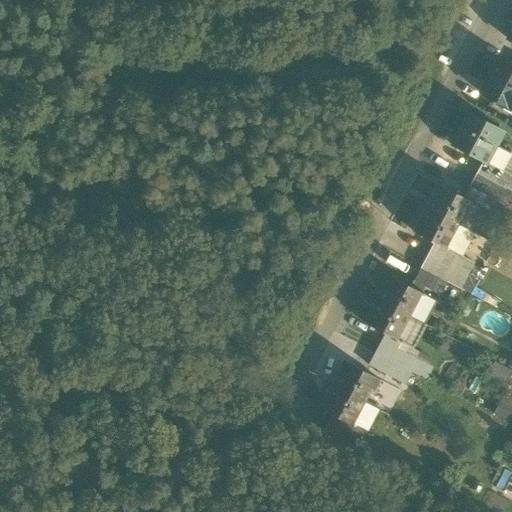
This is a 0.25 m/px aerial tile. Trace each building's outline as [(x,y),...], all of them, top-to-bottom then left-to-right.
[(479,93),(511,109),(511,68),(496,60),(479,93)] [(482,161),(500,171),(501,170),(510,153),(496,145),(504,132),(468,113),(451,145),(482,161)] [(511,153),(510,153),(501,170),(511,176),(511,153)] [(482,161),(476,172),(511,190),(511,176),(501,170),(500,171),(482,161)] [(507,207),(511,198),(511,190),(476,172),(468,186),(507,207)] [(425,208),(456,224),(468,201),(462,197),(437,184),(425,208)] [(468,186),(462,197),(468,201),(496,215),(501,218),(507,207),(468,186)] [(496,215),(468,201),(456,224),(472,233),(483,239),(496,215)] [(433,243),(443,248),(456,224),(425,208),(413,231),(433,243)] [(472,233),(456,224),(443,248),(460,257),(460,255),(472,233)] [(420,268),(420,269),(446,282),(460,290),(474,263),(460,255),(460,257),(443,248),(433,243),(420,268)] [(439,295),(446,282),(420,269),(413,281),(439,295)] [(389,276),(377,300),(407,316),(408,315),(420,293),(389,276)] [(420,293),(408,315),(424,324),(424,325),(437,302),(420,293)] [(395,340),(407,316),(377,300),(364,323),(385,335),(395,340)] [(411,348),(424,324),(408,315),(407,316),(395,340),(411,348)] [(385,335),(382,341),(408,355),(411,348),(395,340),(385,335)] [(382,341),(375,354),(411,372),(420,377),(427,365),(408,355),(382,341)] [(405,384),(411,372),(375,354),(369,366),(405,384)] [(344,361),(332,385),(363,401),(375,377),(344,361)] [(489,382),(502,389),(511,371),(499,364),(489,382)] [(351,424),(363,401),(332,385),(320,408),(351,424)] [(511,400),(502,396),(494,412),(511,421),(511,400)] [(321,434),(343,446),(350,433),(328,421),(321,434)]
